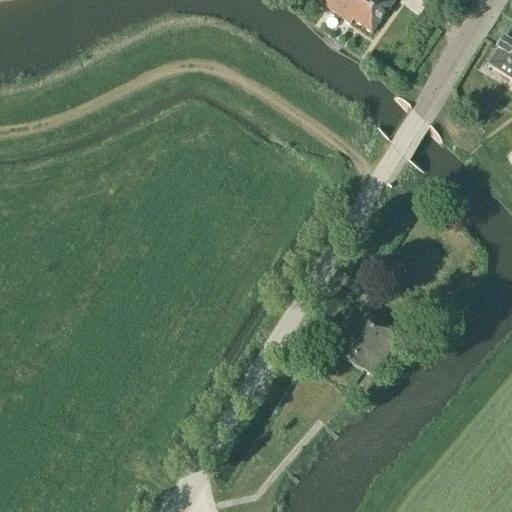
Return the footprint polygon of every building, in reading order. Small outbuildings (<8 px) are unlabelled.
[(322,0),(320,5),(350,26),(353,22),(372,36),(397,0),(322,0)] [(511,83),(511,48),(505,44),(489,68),(511,83)] [(511,170),(511,150),(502,158),(511,170)] [(423,329),(433,314),(412,301),(403,316),(423,329)] [(389,335),(390,334),(367,320),(341,360),(364,375),(364,374),(381,384),(389,372),(382,367),(390,355),(397,359),(406,345),(398,341),(399,340),(389,335)]
